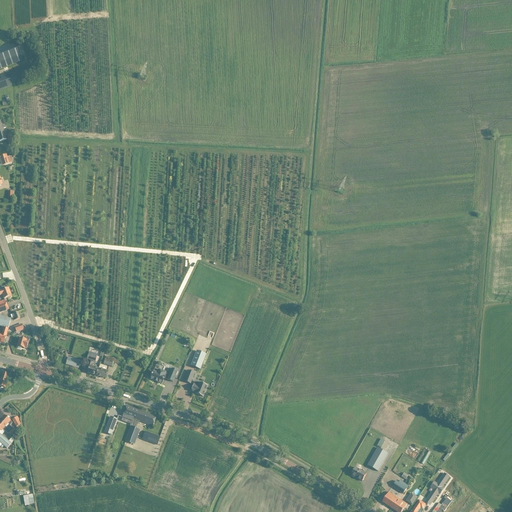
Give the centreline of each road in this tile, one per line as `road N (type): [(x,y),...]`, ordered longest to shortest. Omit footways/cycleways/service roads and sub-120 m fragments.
road 1 (tertiary): [(362,511),(231,433),(41,370)]
road 2 (unclassified): [(41,370),(44,356),(0,233)]
